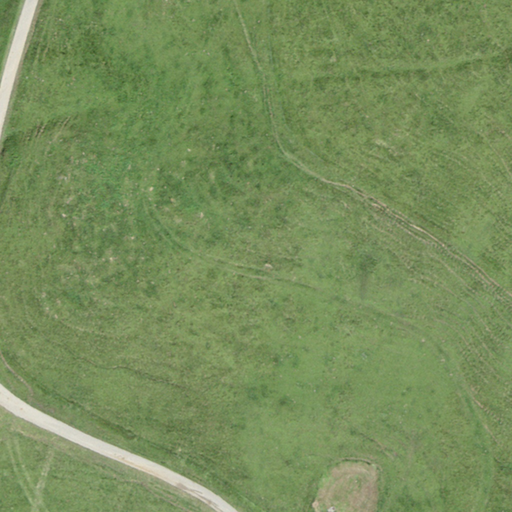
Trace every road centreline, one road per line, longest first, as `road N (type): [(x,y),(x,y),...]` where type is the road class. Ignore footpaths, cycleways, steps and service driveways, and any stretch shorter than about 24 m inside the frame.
road 1 (unclassified): [(230,511),(0,389)]
road 2 (unclassified): [(0,146),(40,0)]
